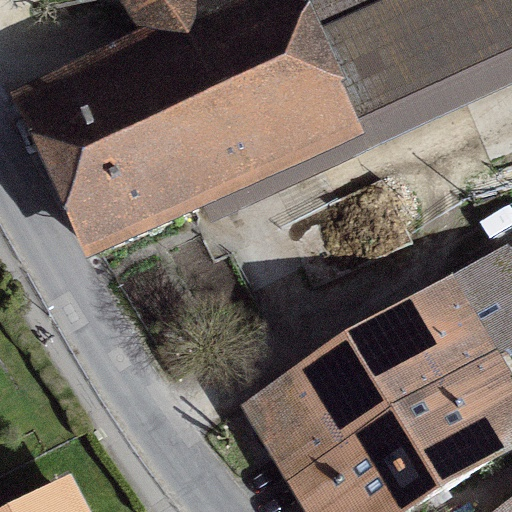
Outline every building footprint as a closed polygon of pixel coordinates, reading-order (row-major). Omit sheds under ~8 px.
[(27,98),(101,256),(201,210),(360,137),(297,0),(123,0),(144,44),(27,98)] [(209,228),(511,88),(511,0),(441,0),(404,17),(322,55),(360,137),(201,210),(209,228)] [(297,0),(322,55),(440,0),(297,0)] [(511,357),(511,271),(502,254),(248,410),(311,511),(412,511),(511,451),(511,373),(505,362),(511,357)] [(0,511),(76,511),(70,498),(42,511),(23,511),(16,497),(0,505),(0,511)]
